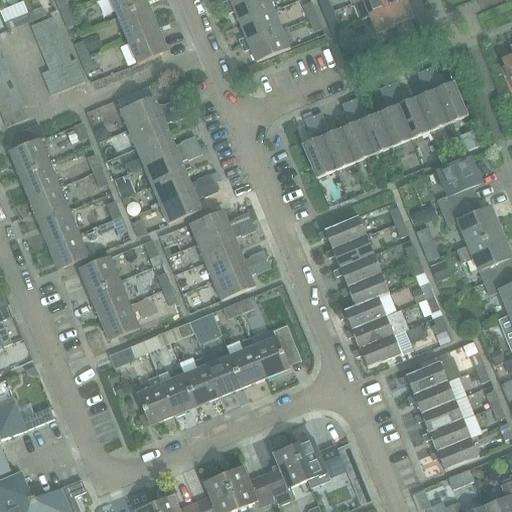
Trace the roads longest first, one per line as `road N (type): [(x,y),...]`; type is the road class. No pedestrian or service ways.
road 1 (residential): [(344,384),(139,469),(116,471),(89,449),(0,241)]
road 2 (residential): [(188,0),(344,384)]
road 3 (residential): [(344,384),(397,511)]
